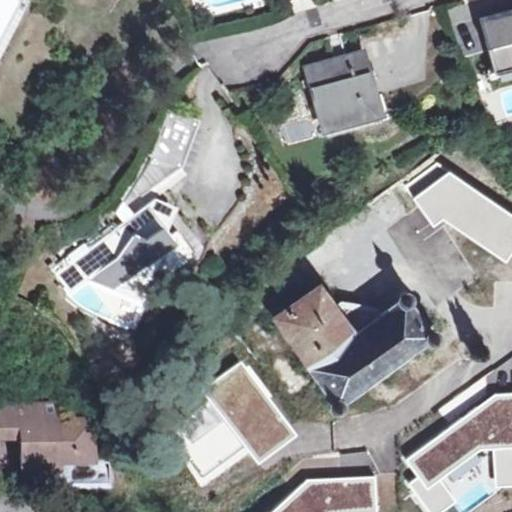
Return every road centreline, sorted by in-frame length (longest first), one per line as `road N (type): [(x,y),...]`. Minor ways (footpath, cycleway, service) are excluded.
road 1 (unknown): [(223,44),(161,85),(106,186),(77,201),(39,198),(0,172)]
road 2 (residential): [(367,0),(223,44)]
